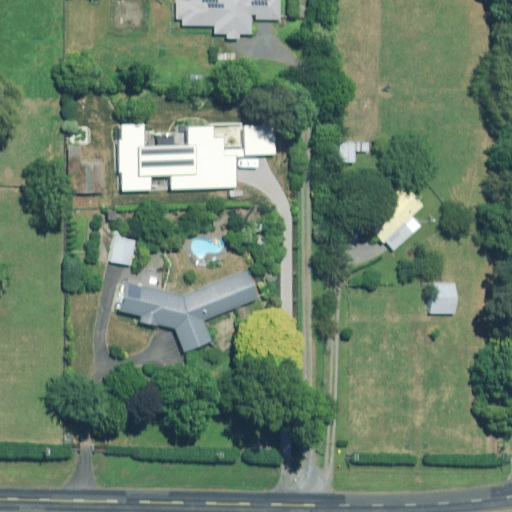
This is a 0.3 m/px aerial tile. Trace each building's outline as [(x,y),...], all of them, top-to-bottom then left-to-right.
[(176,0),(176,19),(182,19),(182,25),(214,26),(214,34),(226,34),(226,38),(238,39),(238,34),(251,34),(251,19),(280,20),(280,0),(176,0)] [(369,151),(369,143),(329,142),(328,161),(355,162),(355,151),(369,151)] [(421,205),(397,180),(386,191),(390,196),(363,222),(392,252),(420,225),(410,216),(421,205)] [(135,239),(116,234),(109,262),(128,267),(135,239)] [(258,299),(249,272),(184,296),(123,284),(118,311),(141,315),(140,321),(175,328),(183,352),(212,341),(204,319),(258,299)] [(456,314),(457,284),(431,283),(430,313),(456,314)] [(337,333),(322,334),(323,350),(338,349),(337,333)]
